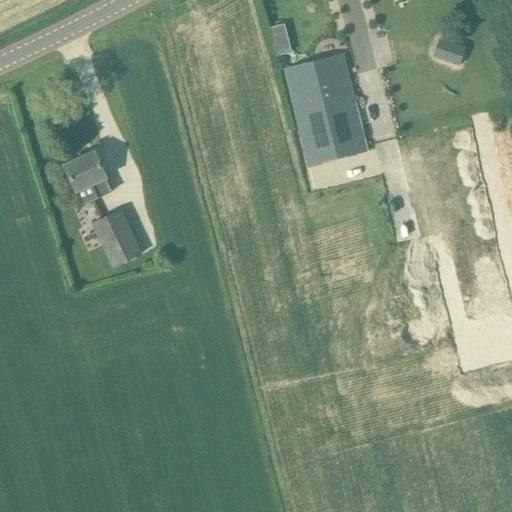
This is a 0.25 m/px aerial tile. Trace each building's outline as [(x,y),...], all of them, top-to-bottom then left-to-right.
[(285,24),(269,28),(271,38),(287,34),(285,24)] [(342,54),(285,68),(300,129),(305,149),(363,134),(355,101),(358,100),(357,94),(353,95),(342,54)] [(511,254),(479,123),(411,140),(462,342),(467,363),(511,352),(511,254)] [(113,191),(94,152),(65,166),(77,194),(93,186),(98,198),(113,191)] [(140,253),(119,209),(89,223),(110,267),(140,253)] [(425,503),(425,502),(425,501),(424,500),(424,499),(423,498),(423,497),(422,497),(421,496),(420,496),(419,496),(418,496),(417,496),(416,497),(415,497),(415,498),(414,499),(414,500),(413,501),(413,502),(413,503),(414,504),(414,505),(415,506),(416,507),(417,507),(418,508),(419,508),(420,508),(421,507),(422,507),(423,506),(424,505),(424,504),(425,503)]
